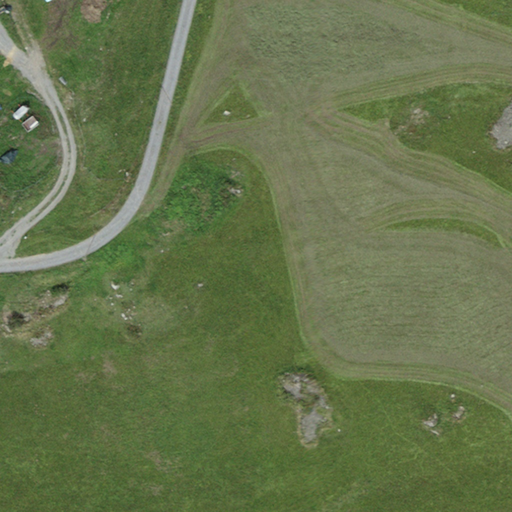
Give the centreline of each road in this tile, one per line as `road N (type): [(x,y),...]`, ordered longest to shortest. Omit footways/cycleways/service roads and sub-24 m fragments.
road 1 (track): [(0,266),(85,248),(131,205),(190,0)]
road 2 (track): [(0,40),(43,83),(70,140),(66,179),(0,249)]
